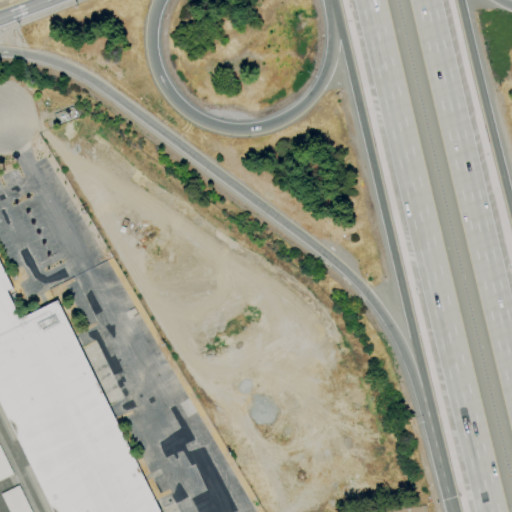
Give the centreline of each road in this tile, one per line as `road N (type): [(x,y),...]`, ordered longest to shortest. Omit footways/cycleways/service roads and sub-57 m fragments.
road 1 (motorway): [(0,54),(84,79),(356,286),(402,354),(448,498)]
road 2 (motorway): [(371,0),(488,511)]
road 3 (motorway): [(332,0),(448,498)]
road 4 (motorway): [(511,366),(425,0)]
road 5 (motorway): [(328,0),(330,47),(315,92),(276,124),(242,133),(206,126),(166,95),(148,48),(157,0)]
road 6 (motorway): [(511,224),(456,0)]
